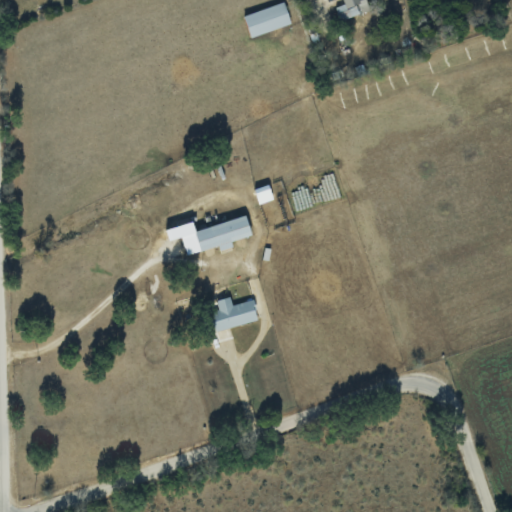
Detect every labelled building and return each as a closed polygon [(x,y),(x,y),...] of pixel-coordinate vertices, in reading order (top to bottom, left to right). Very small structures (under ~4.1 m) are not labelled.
[(368,10),(364,0),(342,0),(344,3),(336,6),(341,20),(368,10)] [(251,37),(291,23),(283,1),(243,16),(251,37)] [(259,203),(273,199),(268,184),(254,188),(259,203)] [(218,245),(220,250),(233,246),(231,241),(252,235),(246,215),(180,235),(186,255),(218,245)] [(215,331),(258,319),(252,299),(232,304),(230,296),(216,300),(218,309),(210,311),(215,331)]
